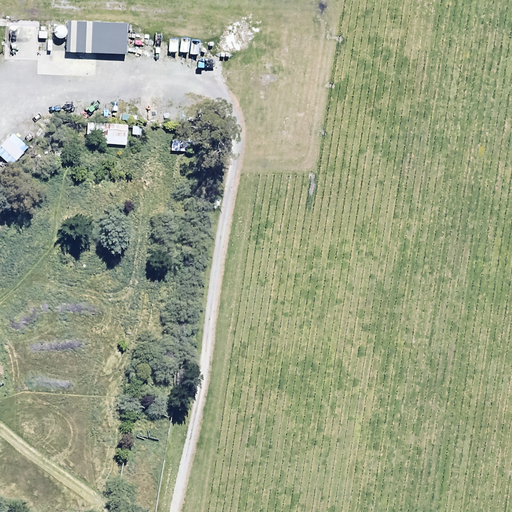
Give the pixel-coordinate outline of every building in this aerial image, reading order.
[(126,25),(71,22),(69,53),(124,56),(126,25)] [(66,26),(56,24),(54,38),(64,40),(66,26)] [(145,31),(129,30),(128,47),(144,48),(145,31)] [(127,126),(87,123),(86,143),(126,145),(127,126)] [(27,148),(11,134),(0,147),(0,157),(11,167),(27,148)] [(187,142),(172,141),(171,151),(187,152),(187,142)]
